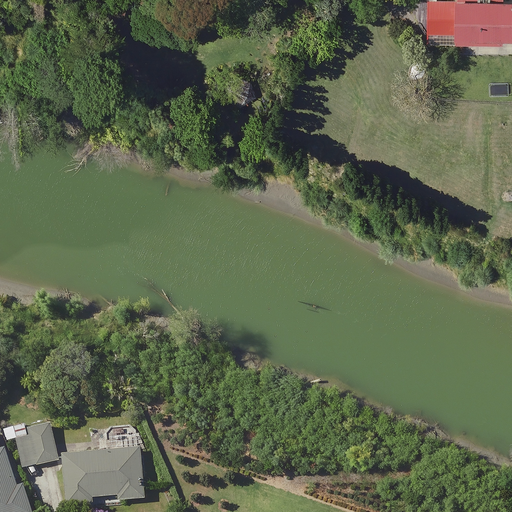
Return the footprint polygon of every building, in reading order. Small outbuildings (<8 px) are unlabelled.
[(511,0),(431,0),(431,24),(456,25),(456,37),(502,38),(502,28),(511,28),(511,0)] [(258,82),(229,75),(225,92),(253,100),(258,82)] [(59,463),(54,427),(22,432),(27,467),(59,463)] [(0,511),(30,511),(5,438),(0,439),(0,511)] [(147,502),(145,454),(67,459),(70,511),(87,511),(95,511),(94,501),(123,499),(124,503),(147,502)]
